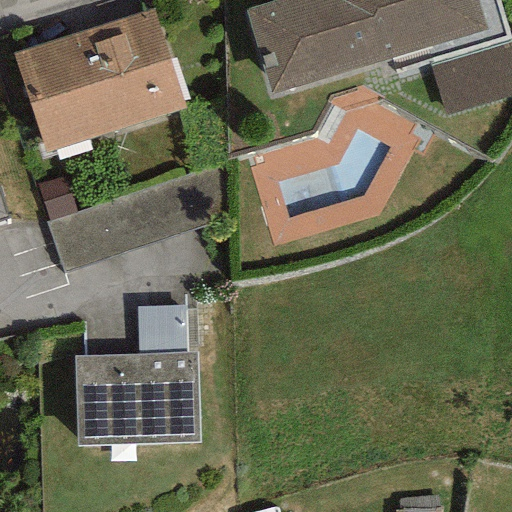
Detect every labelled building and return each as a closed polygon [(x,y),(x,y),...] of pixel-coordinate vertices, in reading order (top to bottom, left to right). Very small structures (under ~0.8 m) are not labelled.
[(282,0),(245,11),(271,96),(389,61),(393,74),(509,39),(497,0),(282,0)] [(151,10),(11,55),(44,155),(184,109),(151,10)] [(444,117),(511,96),(511,58),(507,44),(429,68),(444,117)] [(226,219),(224,161),(75,213),(49,222),(44,224),(63,276),(226,219)] [(49,222),(75,213),(61,177),(36,185),(49,222)] [(137,355),(184,353),(184,306),(135,308),(137,355)] [(137,355),(73,356),(75,447),(198,443),(196,353),(184,353),(137,355)]
